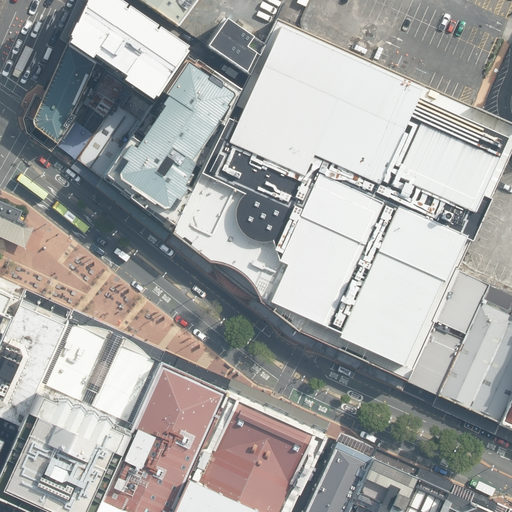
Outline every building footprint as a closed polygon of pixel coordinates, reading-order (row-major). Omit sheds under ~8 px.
[(181,51),(105,0),(81,0),(78,6),(80,7),(70,28),(69,28),(62,41),(64,41),(63,43),(64,44),(62,48),(64,49),(85,63),(88,59),(95,64),(119,80),(117,84),(125,90),(146,103),(148,99),(151,101),(181,56),(179,54),(181,51)] [(130,0),(177,31),(180,28),(199,0),(130,0)] [(511,149),(511,126),(484,114),(471,108),(305,33),(276,20),(262,50),(247,81),(240,94),(170,235),(207,264),(210,264),(212,272),(221,282),(230,290),(239,296),(249,299),(256,299),(257,303),(295,333),(295,332),(404,382),(457,271),(460,264),(509,156),(511,152),(511,149)] [(247,81),(262,50),(224,24),(208,46),(204,52),(247,81)] [(72,113),(95,64),(88,59),(85,63),(64,49),(32,119),(34,127),(57,144),(76,116),(72,113)] [(186,56),(154,103),(101,178),(170,235),(240,94),(186,56)] [(76,116),(57,144),(77,160),(125,90),(117,84),(119,80),(95,64),(72,113),(76,116)] [(154,103),(151,101),(148,99),(146,103),(125,90),(77,160),(101,178),(154,103)] [(0,217),(23,228),(25,223),(19,220),(22,213),(23,210),(0,200),(0,217)] [(0,237),(24,249),(34,227),(25,223),(23,228),(0,217),(0,237)] [(436,396),(489,284),(457,271),(404,382),(436,396)] [(511,294),(489,284),(436,396),(497,424),(511,392),(511,294)] [(0,341),(20,298),(0,288),(0,341)] [(37,382),(66,318),(20,298),(0,341),(0,411),(19,420),(37,382)] [(66,318),(37,382),(56,391),(65,390),(70,397),(78,396),(83,403),(91,402),(96,408),(104,408),(110,414),(131,424),(159,360),(149,355),(142,348),(136,343),(128,337),(122,334),(122,335),(112,331),(113,329),(105,327),(98,325),(87,324),(79,324),(66,318)] [(289,511),(300,489),(325,432),(224,387),(160,359),(159,360),(131,424),(91,511),(289,511)] [(0,460),(0,491),(44,511),(91,511),(131,424),(110,414),(104,408),(96,408),(91,402),(83,403),(78,396),(70,397),(65,390),(56,391),(37,382),(19,420),(0,460)] [(511,392),(497,424),(511,431),(511,392)] [(344,511),(371,455),(336,439),(302,511),(344,511)] [(398,511),(416,475),(371,455),(344,511),(398,511)] [(398,511),(439,511),(445,501),(450,491),(416,475),(398,511)] [(445,501),(439,511),(511,511),(511,507),(454,482),(450,491),(445,501)]
